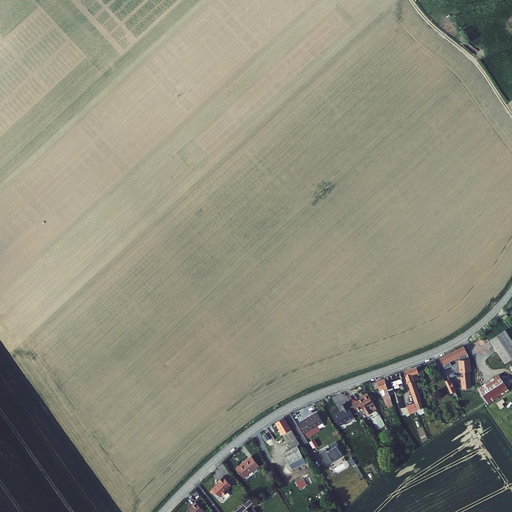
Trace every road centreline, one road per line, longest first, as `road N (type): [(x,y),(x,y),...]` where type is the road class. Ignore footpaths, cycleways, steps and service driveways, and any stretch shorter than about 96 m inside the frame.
road 1 (tertiary): [(511,290),(484,321),(440,349),(313,394),(259,423),(162,511)]
road 2 (track): [(411,0),(475,61),(511,114)]
